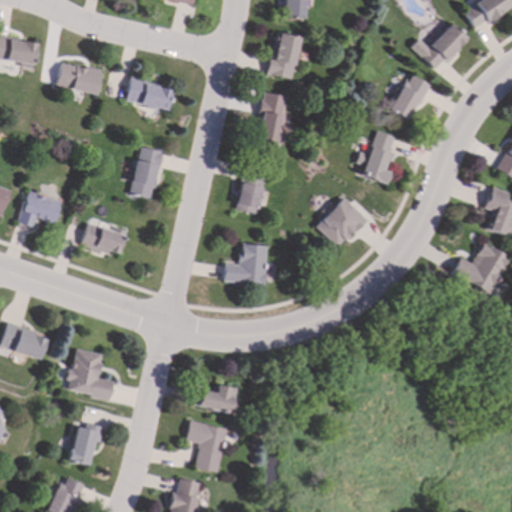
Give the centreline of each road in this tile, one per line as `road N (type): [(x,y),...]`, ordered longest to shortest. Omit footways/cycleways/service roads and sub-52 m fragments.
road 1 (residential): [(0,271),(187,335),(250,339),(315,324),(365,294),(412,244),(468,118),(511,72)]
road 2 (residential): [(119,511),(137,462),(238,0)]
road 3 (residential): [(227,59),(97,29),(26,0)]
